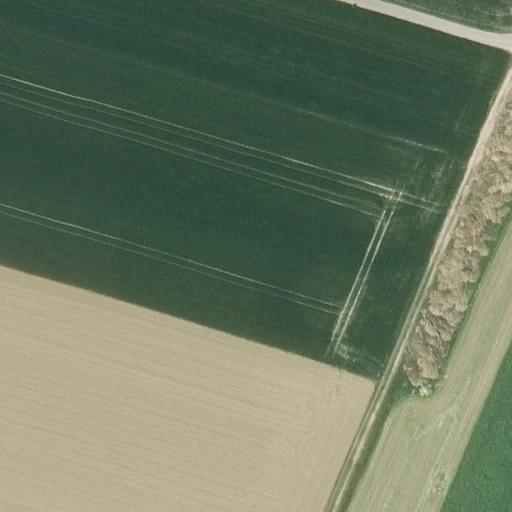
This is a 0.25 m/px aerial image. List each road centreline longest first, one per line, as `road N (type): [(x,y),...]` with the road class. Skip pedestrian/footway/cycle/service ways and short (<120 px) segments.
road 1 (track): [(337,511),(511,91)]
road 2 (track): [(333,0),(511,53)]
